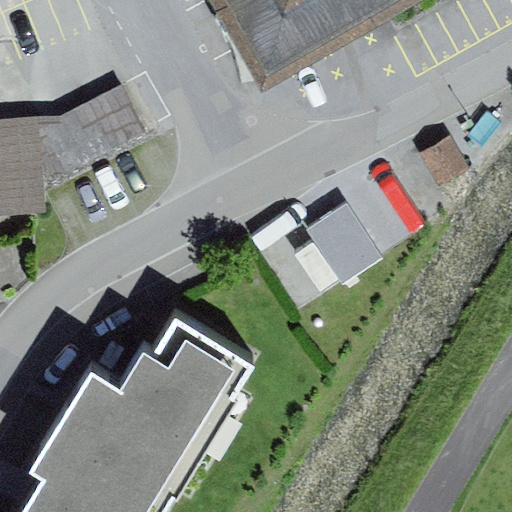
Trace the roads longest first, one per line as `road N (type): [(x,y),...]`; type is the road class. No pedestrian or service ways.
road 1 (residential): [(0,362),(18,332),(105,261),(511,58)]
road 2 (unknown): [(144,0),(232,198)]
road 3 (residential): [(511,371),(428,511)]
